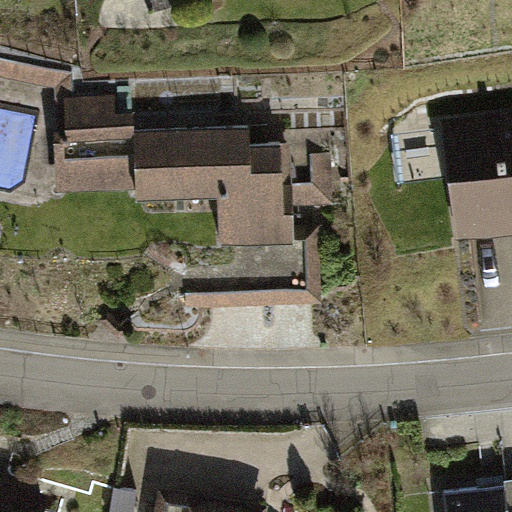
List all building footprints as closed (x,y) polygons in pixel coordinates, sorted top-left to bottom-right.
[(61,188),(140,183),(138,134),(138,112),(117,114),(116,94),(73,95),(74,72),(0,56),(0,75),(57,86),(61,188)] [(511,113),(450,121),(463,231),(511,225),(511,113)] [(324,144),(251,147),(250,131),(138,134),(140,183),(140,195),(223,193),(224,241),(292,239),(291,197),(325,196),(324,144)] [(511,511),(511,483),(446,491),(447,511),(511,511)] [(0,511),(42,511),(46,498),(0,485),(0,511)] [(261,511),(263,508),(164,494),(161,511),(261,511)]
